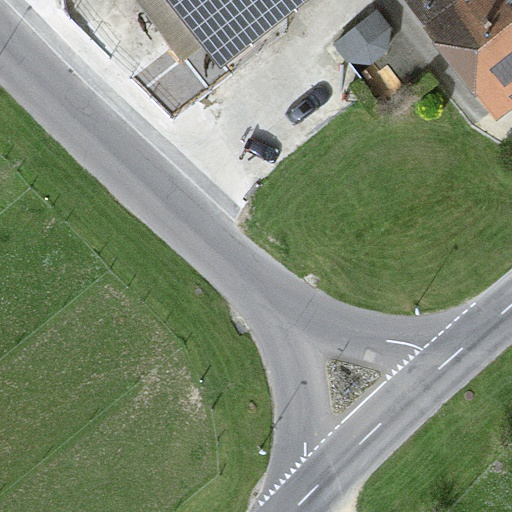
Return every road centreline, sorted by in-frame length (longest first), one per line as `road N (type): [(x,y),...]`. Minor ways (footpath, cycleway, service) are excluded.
road 1 (residential): [(0,30),(385,418)]
road 2 (tertiary): [(511,304),(385,418)]
road 3 (tertiary): [(385,418),(292,511)]
